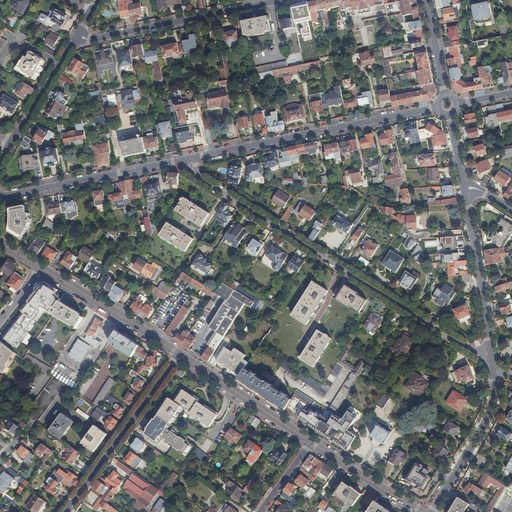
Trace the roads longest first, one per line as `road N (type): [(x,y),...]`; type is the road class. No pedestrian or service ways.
road 1 (residential): [(189,158),(195,174),(493,363)]
road 2 (residential): [(438,107),(189,158)]
road 3 (residential): [(73,43),(288,0)]
road 4 (residential): [(66,511),(180,354)]
road 5 (residential): [(189,158),(8,195)]
road 6 (residential): [(463,188),(493,363)]
road 7 (residential): [(493,363),(490,415),(431,511)]
road 8 (secondary): [(180,354),(42,268)]
road 9 (secondary): [(311,442),(180,354)]
road 10 (secondary): [(421,511),(311,442)]
